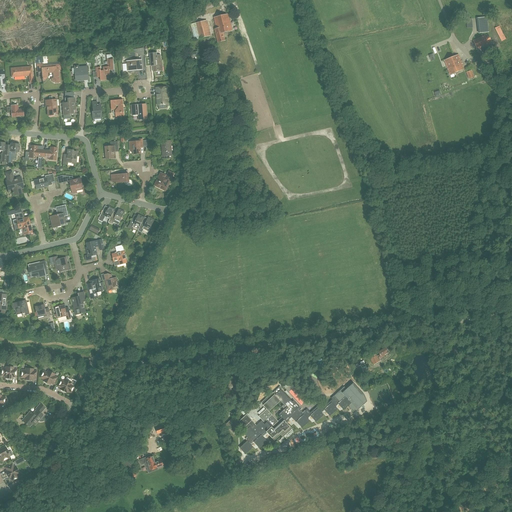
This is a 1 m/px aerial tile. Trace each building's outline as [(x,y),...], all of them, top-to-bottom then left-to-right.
[(213,17),(216,28),(214,29),(217,43),(226,41),(224,33),(233,31),(229,14),(213,17)] [(207,20),(197,22),(201,38),(211,35),(207,20)] [(488,34),(484,35),(472,40),(476,49),(488,44),(492,42),(488,34)] [(198,51),(195,51),(188,53),(189,58),(190,64),(193,63),(193,58),(199,56),(198,51)] [(150,53),(150,58),(151,66),(153,66),(153,72),(163,71),(162,61),(161,61),(160,55),(157,55),(157,53),(150,53)] [(108,55),(108,59),(109,66),(104,67),(104,71),(101,71),(100,67),(95,67),(96,78),(100,77),(100,81),(105,80),(105,75),(110,75),(110,70),(114,70),(113,58),(113,54),(108,55)] [(460,60),(459,56),(458,55),(444,60),(450,74),(464,69),(461,63),(460,63),(459,60),(460,60)] [(127,64),(123,64),(123,71),(142,70),(141,60),(127,61),(127,64)] [(41,68),(41,72),(42,81),(44,81),(48,76),(48,72),(54,72),(54,78),(51,78),(51,80),(54,83),(59,82),(58,70),(60,70),(59,64),(43,66),(43,64),(37,65),(37,68),(40,67),(41,68)] [(72,71),(71,71),(71,72),(72,72),(72,74),(75,74),(76,81),(81,80),(89,79),(87,66),(79,67),(79,66),(74,66),(75,68),(72,68),(72,71)] [(13,68),(10,68),(11,77),(14,77),(29,76),(29,83),(33,82),(32,67),(13,68)] [(472,70),(466,72),(469,79),(474,77),(472,70)] [(166,93),(166,87),(156,88),(158,105),(167,104),(167,99),(168,98),(168,93),(166,93)] [(65,103),(62,103),(63,119),(70,118),(69,114),(73,114),(73,110),(75,110),(75,102),(74,98),(68,98),(67,92),(65,93),(65,99),(65,103)] [(45,100),(45,104),(47,104),(48,114),(53,114),(53,115),(58,114),(57,100),(52,100),(52,96),(49,97),(49,100),(45,100)] [(110,101),(111,110),(114,110),(115,108),(115,104),(119,104),(119,109),(116,109),(115,111),(116,117),(124,117),(123,99),(110,101)] [(93,122),(103,121),(101,106),(97,107),(97,102),(92,102),(94,114),(92,114),(93,122)] [(11,113),(11,117),(23,116),(23,109),(18,110),(17,105),(10,106),(11,107),(6,107),(6,113),(11,113)] [(135,107),(132,107),(132,115),(139,114),(139,119),(147,119),(146,105),(135,105),(135,107)] [(139,141),(129,142),(130,149),(133,148),(134,154),(141,153),(140,148),(143,147),(143,139),(139,139),(139,141)] [(162,159),(172,158),(171,140),(162,141),(163,155),(162,156),(162,159)] [(111,147),(105,147),(106,159),(115,158),(115,150),(119,149),(118,142),(110,142),(111,147)] [(6,155),(5,162),(10,162),(10,157),(16,157),(16,152),(18,152),(18,149),(19,150),(19,147),(18,147),(19,144),(11,143),(10,145),(7,145),(6,155)] [(29,154),(28,158),(29,158),(35,159),(36,159),(36,157),(38,157),(39,157),(38,163),(42,164),(42,157),(43,150),(40,150),(41,147),(37,147),(37,146),(36,146),(30,145),(29,152),(29,154)] [(43,150),(42,157),(45,158),(49,158),(49,160),(56,161),(56,157),(57,148),(51,147),(50,147),(49,151),(43,150)] [(68,150),(67,154),(67,156),(64,156),(63,164),(67,165),(67,161),(71,162),(71,163),(76,163),(77,152),(73,151),(73,150),(68,150)] [(11,171),(5,173),(7,182),(6,182),(8,191),(12,190),(14,195),(22,193),(21,189),(23,188),(20,177),(13,179),(11,171)] [(167,188),(173,175),(171,173),(168,173),(165,171),(164,174),(161,172),(159,177),(155,184),(160,187),(161,184),(162,185),(162,186),(167,188)] [(129,182),(128,173),(111,175),(111,182),(116,181),(116,183),(129,182)] [(34,181),(36,189),(48,187),(48,186),(52,185),(50,175),(45,176),(46,178),(34,181)] [(73,177),(66,176),(67,182),(70,182),(72,190),(73,194),(77,193),(76,191),(84,190),(81,178),(74,180),(73,177)] [(56,215),(50,216),(52,224),(56,223),(57,227),(66,225),(65,223),(64,217),(68,216),(68,213),(67,211),(67,209),(66,205),(62,206),(63,210),(56,211),(57,214),(56,214),(56,215)] [(102,213),(98,220),(103,222),(105,216),(110,219),(113,213),(114,211),(115,209),(109,206),(108,207),(106,212),(103,210),(103,211),(102,213)] [(22,208),(6,212),(7,216),(15,214),(17,223),(14,224),(15,229),(23,227),(25,234),(31,232),(29,225),(30,225),(28,217),(24,218),(22,208)] [(110,219),(108,222),(109,223),(111,224),(112,224),(114,222),(115,219),(120,221),(125,212),(119,209),(117,213),(116,214),(113,213),(110,219)] [(132,218),(128,228),(132,230),(133,227),(138,229),(142,221),(144,217),(138,214),(137,216),(135,220),(132,218)] [(148,232),(150,230),(154,220),(148,217),(147,219),(145,223),(142,221),(138,229),(137,231),(141,233),(143,230),(148,232)] [(86,247),(88,257),(97,255),(96,247),(99,246),(100,250),(105,249),(103,241),(99,242),(99,240),(87,243),(87,247),(86,247)] [(117,253),(112,254),(115,266),(127,263),(123,245),(115,247),(117,253)] [(59,272),(71,269),(70,264),(68,265),(66,257),(58,259),(57,256),(53,257),(56,269),(58,268),(59,272)] [(45,260),(40,262),(28,264),(31,277),(40,275),(41,276),(46,275),(44,269),(47,268),(45,260)] [(109,274),(105,275),(108,291),(113,290),(113,289),(118,288),(116,278),(113,279),(113,280),(110,280),(109,274)] [(91,283),(88,284),(89,288),(91,299),(97,297),(96,292),(102,291),(102,290),(105,290),(103,282),(100,283),(99,279),(91,281),(91,283)] [(79,296),(72,298),(76,315),(85,312),(83,302),(86,301),(84,292),(79,294),(79,296)] [(0,309),(2,309),(1,313),(7,314),(8,305),(8,303),(6,303),(7,295),(4,294),(0,293),(0,309)] [(23,301),(13,304),(15,310),(16,310),(17,314),(22,313),(22,314),(26,313),(26,315),(29,314),(27,303),(24,304),(23,301)] [(45,305),(36,307),(39,319),(44,317),(44,316),(47,316),(50,315),(49,308),(46,309),(45,305)] [(71,318),(69,310),(66,311),(64,305),(55,307),(57,318),(66,316),(67,319),(71,318)] [(380,354),(378,356),(380,358),(385,355),(384,354),(388,351),(390,350),(388,347),(386,348),(386,347),(379,352),(380,354)] [(374,364),(380,361),(376,354),(370,358),(374,364)] [(357,367),(355,368),(358,374),(363,372),(362,368),(366,366),(365,363),(364,361),(360,363),(361,365),(359,366),(358,364),(356,364),(357,367)] [(16,377),(17,370),(13,369),(14,367),(6,367),(6,369),(1,368),(1,376),(5,376),(5,378),(13,379),(13,377),(16,377)] [(25,380),(32,380),(32,379),(36,379),(37,371),(33,371),(33,369),(26,368),(25,370),(21,370),(20,378),(25,378),(25,380)] [(50,383),(54,384),(57,377),(54,376),(55,374),(48,371),(47,372),(43,370),(39,378),(43,379),(43,381),(50,384),(50,383)] [(61,379),(57,386),(60,388),(60,389),(67,393),(67,391),(71,393),(75,386),(74,386),(76,381),(72,379),(70,382),(65,379),(64,381),(61,379)] [(366,402),(363,394),(352,383),(347,388),(344,385),(334,395),(331,398),(332,399),(331,400),(321,409),(318,405),(311,411),(310,412),(308,410),(307,409),(303,412),(302,413),(302,412),(301,411),(300,410),(299,409),(298,408),(300,406),(294,400),(292,402),(284,393),(283,391),(281,389),(282,389),(282,388),(280,386),(274,392),(273,393),(273,392),(267,397),(266,398),(261,402),(261,403),(262,404),(263,405),(267,409),(259,416),(262,420),(260,422),(257,424),(256,425),(252,420),(247,415),(244,418),(240,421),(245,427),(246,426),(248,429),(245,433),(248,437),(246,439),(247,441),(240,447),(246,453),(252,447),(253,446),(251,444),(255,441),(259,446),(260,447),(267,440),(263,436),(262,435),(266,431),(274,440),(281,433),(282,435),(283,436),(292,428),(291,426),(290,426),(288,424),(286,422),(289,420),(289,419),(292,417),(293,419),(294,419),(295,421),(296,422),(297,421),(302,427),(310,420),(308,418),(311,415),(316,421),(323,414),(322,412),(325,409),(330,415),(337,408),(336,406),(339,403),(344,409),(348,405),(350,407),(349,407),(354,413),(366,402)] [(30,411),(22,421),(26,424),(25,424),(26,425),(27,424),(29,427),(32,423),(34,425),(37,422),(37,421),(38,420),(39,420),(43,415),(40,413),(45,408),(40,404),(35,409),(36,410),(33,414),(30,411)] [(233,419),(226,425),(234,433),(241,427),(233,419)] [(163,422),(153,425),(157,434),(166,430),(163,422)] [(5,447),(0,449),(0,458),(2,462),(9,458),(9,457),(13,455),(11,451),(8,452),(5,447)] [(153,456),(150,457),(150,456),(140,460),(142,465),(145,464),(147,467),(150,466),(151,469),(154,468),(155,469),(158,468),(164,466),(161,460),(155,462),(154,459),(153,456)] [(12,464),(5,467),(7,471),(5,471),(9,478),(10,478),(12,481),(19,478),(17,474),(19,473),(15,466),(14,467),(12,464)]
